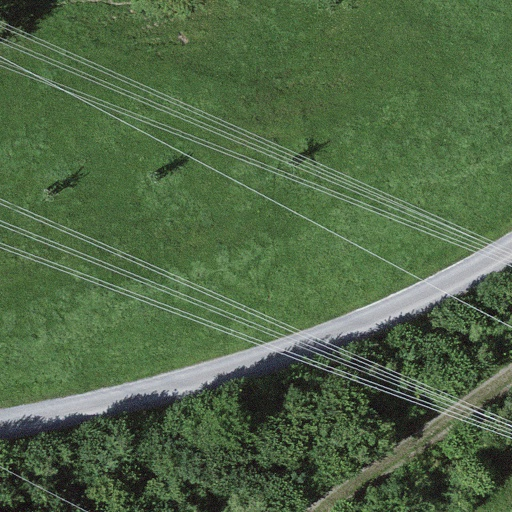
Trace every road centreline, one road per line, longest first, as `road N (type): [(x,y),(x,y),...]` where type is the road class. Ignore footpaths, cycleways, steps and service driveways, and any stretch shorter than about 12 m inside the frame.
road 1 (track): [(0,421),(190,383),(359,326),(511,252)]
road 2 (track): [(511,367),(317,511)]
